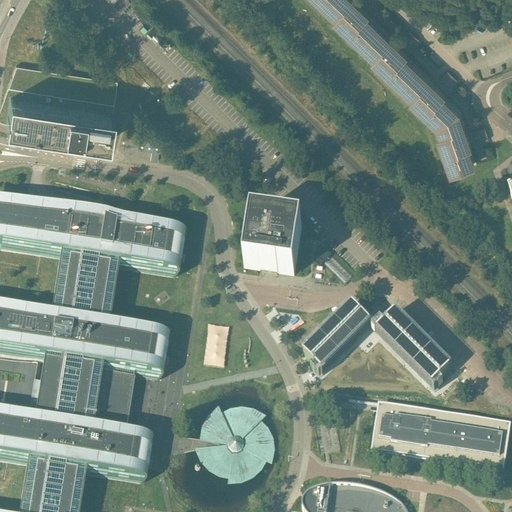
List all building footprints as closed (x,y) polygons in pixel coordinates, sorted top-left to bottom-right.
[(349,33),(366,16),(368,13),(359,4),(358,4),(353,0),(318,0),(337,18),(335,20),(349,33)] [(396,45),(366,16),(349,33),(375,58),(373,60),(387,73),(404,55),(406,53),(397,44),(396,45)] [(404,55),(387,73),(413,98),(411,100),(425,113),(442,95),(445,93),(435,84),(434,84),(404,55)] [(16,65),(0,111),(0,119),(1,120),(2,120),(4,121),(6,122),(6,123),(26,126),(27,127),(44,129),(71,133),(85,135),(108,139),(109,139),(113,112),(112,112),(117,80),(90,76),(65,72),(40,69),(16,65)] [(449,86),(456,80),(448,70),(441,76),(449,86)] [(459,111),(442,95),(425,113),(437,125),(441,135),(438,136),(451,172),(458,169),(459,170),(467,167),(466,166),(474,164),(468,146),(472,145),(467,132),(466,133),(463,124),(459,111)] [(467,131),(472,144),(488,139),(483,126),(467,131)] [(157,161),(158,156),(158,153),(159,153),(162,135),(140,132),(138,149),(152,151),(150,160),(157,161)] [(78,511),(84,477),(140,486),(140,484),(143,485),(146,470),(142,469),(143,465),(144,461),(147,462),(149,446),(146,446),(146,445),(123,442),(128,412),(133,379),(156,382),(160,382),(162,367),(159,366),(159,362),(160,358),(163,359),(164,356),(166,343),(162,343),(163,341),(107,332),(117,270),(172,279),(173,278),(176,278),(178,263),(175,263),(176,259),(176,254),(180,255),(182,240),(179,239),(109,227),(96,226),(84,224),(0,210),(0,251),(58,261),(49,323),(0,315),(0,356),(42,364),(37,396),(32,427),(0,422),(0,463),(26,468),(18,511),(78,511)] [(268,273),(278,274),(294,277),(302,227),(270,222),(252,219),(244,269),(268,273)] [(326,251),(315,262),(321,268),(323,266),(332,257),(328,253),(326,251)] [(332,257),(323,266),(344,287),(353,278),(332,257)] [(353,308),(304,357),(314,367),(321,374),(370,326),(353,308)] [(385,325),(393,317),(390,313),(386,317),(381,322),(385,325)] [(385,325),(377,333),(433,389),(450,371),(394,316),(393,317),(385,325)] [(200,322),(195,363),(237,367),(241,326),(200,322)] [(318,377),(321,374),(314,367),(311,369),(312,371),(318,377)] [(441,393),(439,395),(443,399),(450,392),(447,388),(441,393)] [(416,413),(400,411),(379,407),(378,411),(372,455),(379,456),(505,475),(510,443),(511,427),(426,415),(416,413)] [(200,431),(198,442),(192,455),(197,467),(207,476),(218,482),(225,483),(224,490),(243,489),(252,483),(262,474),(265,467),(269,470),(274,455),(273,443),(268,431),(263,425),(266,421),(253,413),(242,411),(231,412),(220,417),(216,410),(207,419),(200,431)] [(401,511),(402,509),(403,509),(404,508),(402,506),(399,504),(397,503),(395,501),(392,500),(390,499),(384,496),(377,493),(371,491),(364,490),(358,489),(351,488),(347,488),(342,488),(338,488),(333,488),(329,489),(325,490),(324,490),(323,490),(320,491),(318,492),(316,493),(314,494),(311,495),(309,496),(308,497),(307,498),(307,499),(306,500),(305,500),(304,502),(304,503),(303,504),(303,505),(303,506),(302,507),(302,509),(303,510),(303,511),(302,511),(401,511)]
